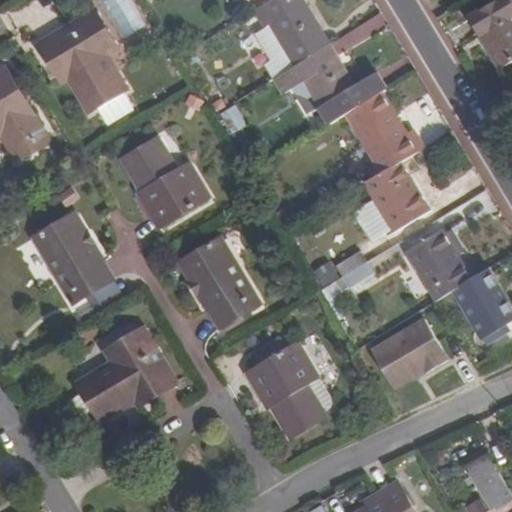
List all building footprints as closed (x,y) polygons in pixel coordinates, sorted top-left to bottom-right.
[(304,0),(271,0),(255,10),(268,32),(275,28),(297,65),(331,44),(304,0)] [(502,67),(511,61),(511,0),(498,0),(471,16),(502,67)] [(103,40),(110,35),(96,12),(40,46),(60,79),(74,71),(87,92),(84,95),(94,112),(113,101),(110,96),(116,93),(119,98),(133,89),(112,54),(103,40)] [(119,50),(110,35),(103,40),(112,54),(119,50)] [(297,65),(277,77),(286,91),(306,80),(333,123),(347,114),(383,92),(385,91),(375,74),(355,85),(331,44),(297,65)] [(20,93),(25,90),(10,64),(0,69),(0,138),(5,136),(20,162),(46,147),(37,131),(46,126),(35,108),(31,112),(20,93)] [(74,71),(60,79),(62,84),(73,78),(84,95),(87,92),(74,71)] [(31,112),(35,108),(25,90),(20,93),(31,112)] [(347,114),(383,172),(402,161),(426,146),(420,135),(412,140),(383,92),(347,114)] [(113,101),(119,98),(116,93),(110,96),(113,101)] [(37,131),(46,147),(55,142),(46,126),(37,131)] [(184,185),(179,179),(157,141),(121,164),(144,201),(147,205),(144,207),(158,231),(209,200),(196,178),(184,185)] [(383,172),(367,182),(396,230),(431,209),(402,161),(383,172)] [(192,171),(179,179),(184,185),(196,178),(192,171)] [(353,211),(372,240),(394,226),(376,197),(353,211)] [(282,209),(273,214),(282,229),(291,224),(282,209)] [(74,303),(113,280),(75,215),(36,238),(74,303)] [(455,290),(473,279),(444,230),(409,251),(438,300),(455,290)] [(179,265),(220,333),(261,309),(220,240),(179,265)] [(376,272),(369,262),(345,277),(320,293),(328,306),(353,291),(350,287),(376,272)] [(338,264),(312,280),(320,293),(345,277),(338,264)] [(511,320),(511,304),(490,269),(473,279),(455,290),(484,337),(511,320)] [(430,323),(422,310),(408,318),(416,330),(430,323)] [(434,368),(404,320),(379,336),(408,383),(434,368)] [(150,392),(154,400),(176,386),(142,328),(109,349),(120,368),(108,376),(106,372),(79,388),(91,407),(97,403),(100,409),(94,412),(101,422),(136,401),(150,392)] [(115,366),(106,372),(108,376),(120,368),(109,349),(106,351),(115,366)] [(304,386),(315,379),(297,349),(247,379),(263,407),(270,404),(275,413),(293,444),(326,424),(308,394),(304,386)] [(304,386),(308,394),(320,387),(315,379),(304,386)] [(140,408),(154,400),(150,392),(136,401),(140,408)] [(91,407),(94,412),(100,409),(97,403),(91,407)] [(270,404),(263,407),(269,416),(275,413),(270,404)] [(493,511),(494,511),(511,501),(511,493),(487,453),(465,466),(489,505),(493,511)] [(390,497),(383,502),(366,511),(424,511),(419,504),(424,501),(410,476),(386,490),(390,497)] [(379,495),(383,502),(390,497),(386,490),(379,495)] [(431,511),(424,501),(419,504),(424,511),(431,511)] [(472,511),(511,511),(511,501),(494,511),(493,511),(489,505),(483,508),(482,506),(472,511)]
